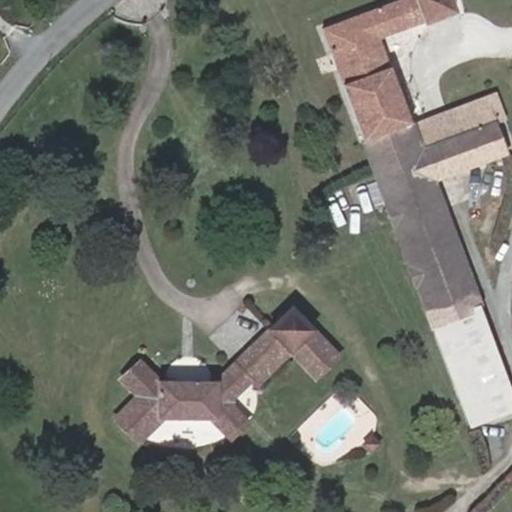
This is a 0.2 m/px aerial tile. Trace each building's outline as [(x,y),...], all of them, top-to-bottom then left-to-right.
[(392,0),(323,27),(334,54),(380,36),(392,31),(427,17),(420,0),(392,0)] [(448,0),(420,0),(427,17),(451,7),(448,0)] [(334,54),(357,117),(404,99),(380,36),(334,54)] [(436,182),(404,99),(357,117),(414,263),(461,245),(436,182)] [(487,102),(417,129),(425,151),(437,146),(496,125),(487,102)] [(425,151),(436,182),(507,155),(496,125),(437,146),(425,151)] [(511,381),(461,245),(414,263),(478,429),(511,415),(511,381)] [(298,313),(276,334),(296,355),(322,382),(344,362),(298,313)] [(276,334),(240,369),(256,386),(260,391),(296,355),(276,334)] [(238,402),(256,386),(240,369),(223,385),(165,385),(145,367),(126,385),(143,401),(120,423),(144,447),(168,423),(220,423),(237,443),(253,428),(237,410),(238,402)]
